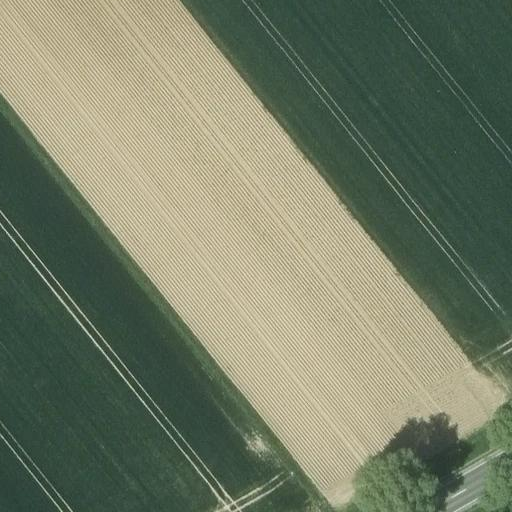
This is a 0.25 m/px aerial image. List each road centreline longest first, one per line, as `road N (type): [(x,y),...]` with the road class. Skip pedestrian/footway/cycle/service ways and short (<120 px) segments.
road 1 (track): [(0,105),(324,511)]
road 2 (track): [(349,511),(511,417)]
